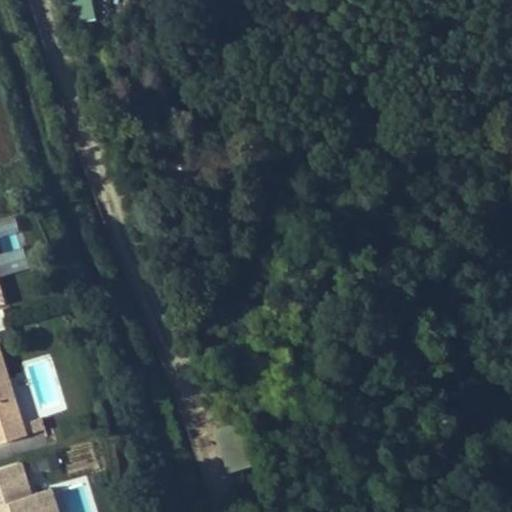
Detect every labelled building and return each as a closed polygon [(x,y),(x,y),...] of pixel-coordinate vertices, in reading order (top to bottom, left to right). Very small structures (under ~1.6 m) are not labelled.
[(90,0),(70,0),(72,18),(92,16),(90,0)] [(0,216),(0,227),(17,225),(16,214),(0,216)] [(2,304),(0,304),(0,327),(9,325),(2,304)] [(0,348),(0,437),(25,429),(0,348)] [(247,416),(216,423),(225,465),(256,459),(247,416)] [(21,458),(0,464),(0,511),(47,511),(39,487),(31,490),(21,458)] [(59,480),(64,511),(97,511),(91,474),(59,480)] [(60,511),(51,483),(39,487),(47,511),(60,511)]
